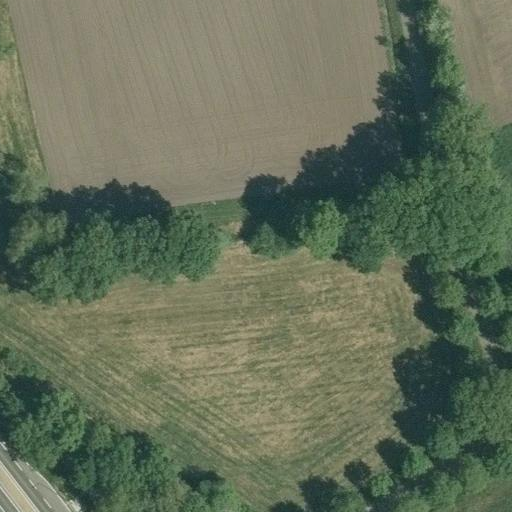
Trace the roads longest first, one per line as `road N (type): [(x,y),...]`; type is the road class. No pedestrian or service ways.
road 1 (unclassified): [(511,411),(438,216),(391,0)]
road 2 (unclassified): [(384,511),(511,441)]
